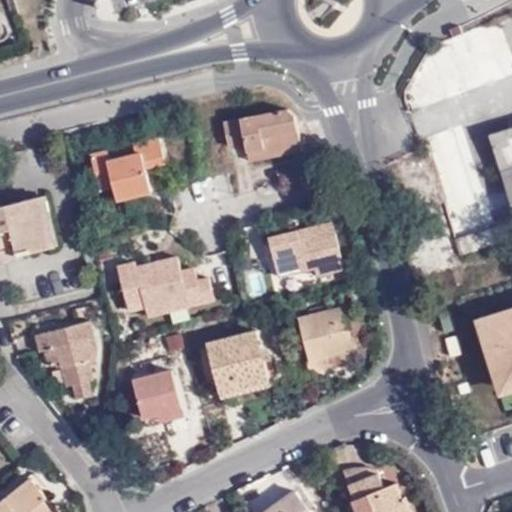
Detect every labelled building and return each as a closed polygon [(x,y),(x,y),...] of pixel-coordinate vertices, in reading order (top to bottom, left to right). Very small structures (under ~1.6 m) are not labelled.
[(450,37),(461,34),(459,26),(447,30),(450,37)] [(246,141),(248,150),(299,140),(294,112),(289,108),(224,120),(229,145),(246,141)] [(511,127),(490,134),(511,209),(511,127)] [(111,176),(112,181),(116,198),(152,190),(146,167),(167,162),(161,137),(135,142),(136,153),(112,159),(109,149),(92,153),(98,178),(111,176)] [(299,140),(248,150),(249,159),(301,149),(299,140)] [(100,184),(112,181),(111,176),(98,178),(100,184)] [(49,249),(37,198),(0,206),(0,258),(7,257),(9,258),(49,249)] [(344,264),(333,217),(269,232),(279,273),(315,265),(317,271),(344,264)] [(511,221),(453,239),(458,255),(511,238),(511,221)] [(117,256),(114,242),(98,245),(102,260),(117,256)] [(189,295),(192,305),(218,297),(212,276),(201,278),(197,267),(184,270),(180,256),(140,266),(139,262),(121,267),(131,310),(149,305),(189,295)] [(150,316),(192,305),(189,295),(149,305),(150,316)] [(310,360),(307,361),(311,376),(352,366),(359,358),(351,327),(348,316),(346,306),(300,318),(310,360)] [(511,307),(475,319),(488,360),(497,358),(504,382),(511,379),(511,307)] [(360,313),(348,316),(351,327),(360,325),(362,325),(360,313)] [(449,313),(438,315),(443,333),(453,331),(449,313)] [(99,344),(93,322),(39,334),(42,351),(46,349),(49,363),(62,361),(67,386),(74,385),(76,399),(93,395),(92,381),(95,380),(91,359),(99,358),(99,344)] [(351,327),(359,358),(365,357),(363,350),(366,350),(360,325),(351,327)] [(221,391),(270,379),(265,359),(262,348),(258,330),(209,343),(221,391)] [(455,336),(444,339),(449,357),(460,354),(455,336)] [(262,348),(265,359),(273,358),(271,347),(262,348)] [(311,376),(307,361),(293,366),(296,379),(311,376)] [(187,421),(174,370),(137,380),(148,424),(166,420),(167,426),(187,421)] [(272,387),(270,379),(221,391),(223,400),(272,387)] [(384,489),(376,468),(361,467),(344,471),(359,511),(412,511),(406,497),(403,497),(397,484),(384,489)] [(0,511),(54,511),(45,500),(49,498),(34,480),(0,506),(0,511)] [(311,511),(296,491),(268,511),(311,511)]
